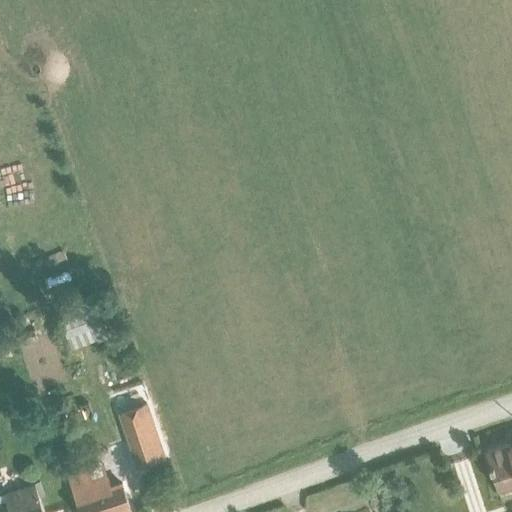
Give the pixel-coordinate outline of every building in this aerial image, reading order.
[(106,284),(56,304),(67,334),(94,323),(99,337),(123,327),(106,284)] [(144,402),(119,412),(130,442),(155,432),(144,402)] [(509,440),(486,448),(502,494),(511,490),(511,443),(511,444),(509,440)] [(113,487),(112,483),(104,461),(69,473),(82,511),(109,511),(116,510),(109,489),(113,487)] [(0,511),(46,511),(40,494),(46,492),(41,478),(0,492),(0,511)] [(109,489),(116,510),(131,505),(123,480),(112,483),(113,487),(109,489)]
